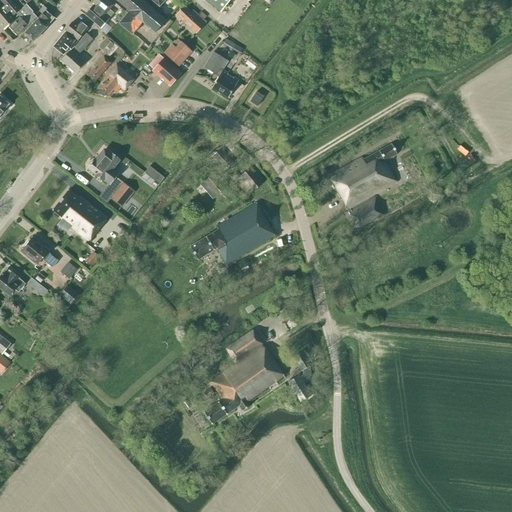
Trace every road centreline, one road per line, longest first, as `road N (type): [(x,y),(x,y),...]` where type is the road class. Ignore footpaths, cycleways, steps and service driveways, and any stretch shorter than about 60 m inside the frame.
road 1 (unclassified): [(369,511),(338,454),(335,359),(292,192),(275,162),(245,132),(192,109),(62,121)]
road 2 (track): [(283,174),(413,99),(443,113)]
